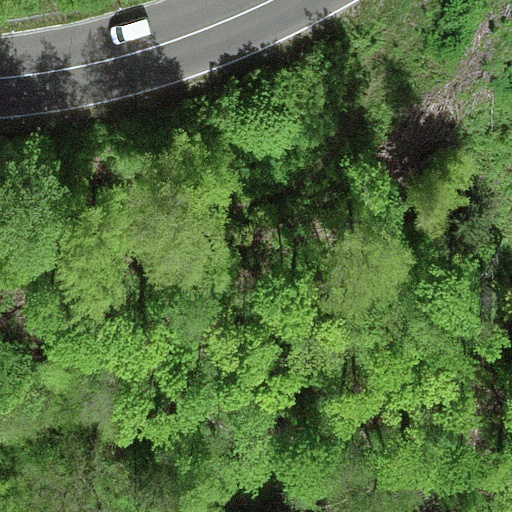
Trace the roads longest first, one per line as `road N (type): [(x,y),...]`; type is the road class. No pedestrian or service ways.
road 1 (track): [(0,189),(181,202),(257,187),(304,158),(344,115),(369,68),(385,0)]
road 2 (primary): [(269,0),(189,35),(0,77)]
